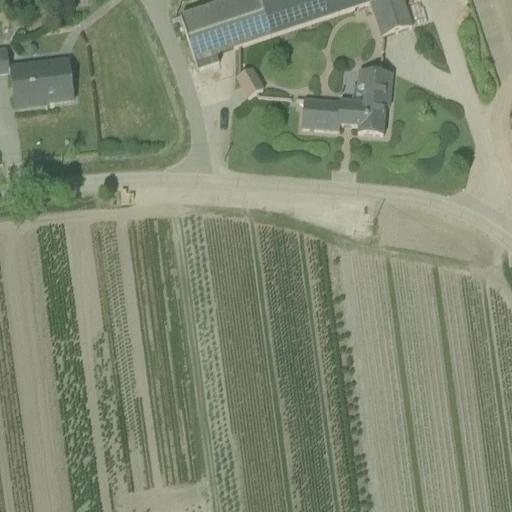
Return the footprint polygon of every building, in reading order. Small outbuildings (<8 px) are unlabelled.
[(0,56),(0,70),(12,68),(10,55),(0,56)] [(45,112),(80,107),(76,64),(9,71),(13,114),(45,112)] [(321,77),(319,137),(353,138),(355,79),(321,77)] [(318,178),(321,127),(285,125),(287,93),(238,90),(233,173),(318,178)] [(342,151),(342,139),(322,138),(322,151),(342,151)] [(321,206),(320,216),(342,218),(343,207),(321,206)] [(366,219),(366,235),(381,236),(381,220),(366,219)] [(139,314),(129,234),(109,237),(120,325),(136,323),(135,315),(139,314)] [(145,463),(142,487),(159,489),(161,465),(145,463)]
